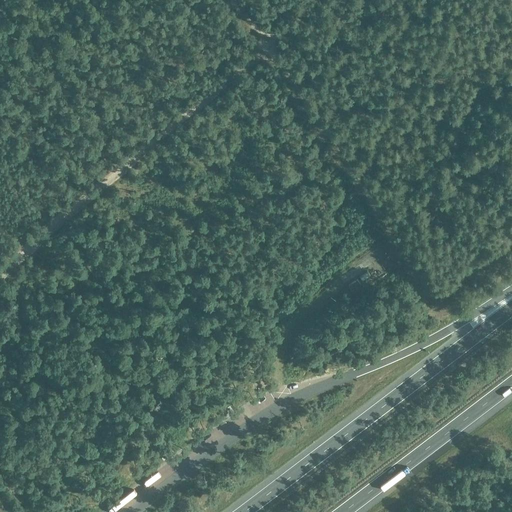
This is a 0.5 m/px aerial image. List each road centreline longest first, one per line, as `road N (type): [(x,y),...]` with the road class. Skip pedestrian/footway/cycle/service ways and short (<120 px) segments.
road 1 (track): [(12,511),(187,378),(273,326),(389,227)]
road 2 (track): [(0,280),(267,49)]
road 3 (motorway): [(511,308),(244,511)]
road 4 (track): [(267,49),(389,227)]
road 5 (motorway): [(345,511),(511,384)]
road 6 (motorway): [(511,293),(352,374)]
road 7 (track): [(511,238),(433,291),(389,227)]
